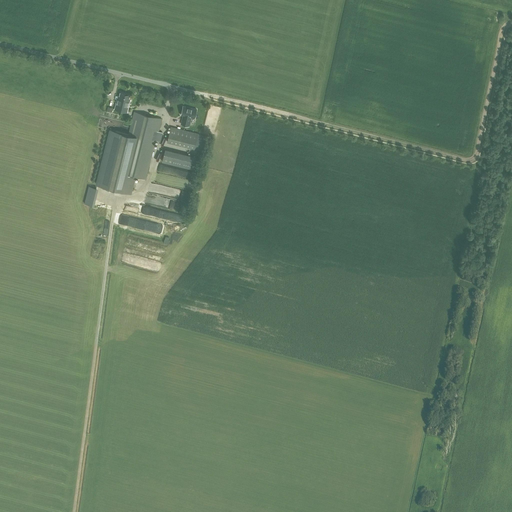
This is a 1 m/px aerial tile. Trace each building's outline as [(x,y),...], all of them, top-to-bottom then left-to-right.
[(128,101),(130,95),(120,92),(119,99),(117,99),(115,109),(127,112),(130,102),(128,101)] [(197,109),(183,106),(181,115),(183,115),(181,124),(189,126),(191,117),(195,118),(197,109)] [(131,193),(135,176),(146,178),(156,139),(160,140),(162,132),(159,131),(162,118),(134,112),(129,134),(111,130),(97,184),(131,193)] [(167,142),(203,150),(207,136),(171,127),(167,142)] [(196,157),(165,149),(162,161),(193,169),(196,157)] [(90,185),(87,201),(93,202),(93,204),(95,204),(98,186),(90,185)]
